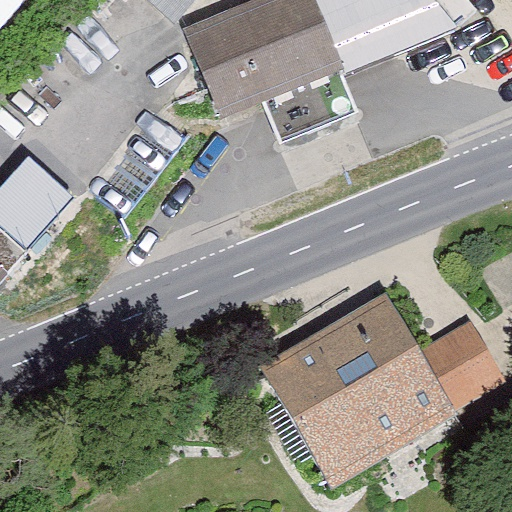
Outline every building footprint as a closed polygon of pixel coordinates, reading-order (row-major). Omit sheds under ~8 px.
[(192,0),(159,0),(178,17),(192,0)] [(296,0),(194,40),(223,114),(259,101),(337,69),(308,0),(296,0)] [(308,0),(337,69),(442,28),(418,0),(308,0)] [(337,69),(259,101),(281,154),(359,121),(337,69)] [(73,211),(30,173),(0,207),(0,266),(14,279),(73,211)] [(388,314),(274,376),(333,485),(447,423),(388,314)] [(491,368),(473,333),(429,356),(448,391),(491,368)]
